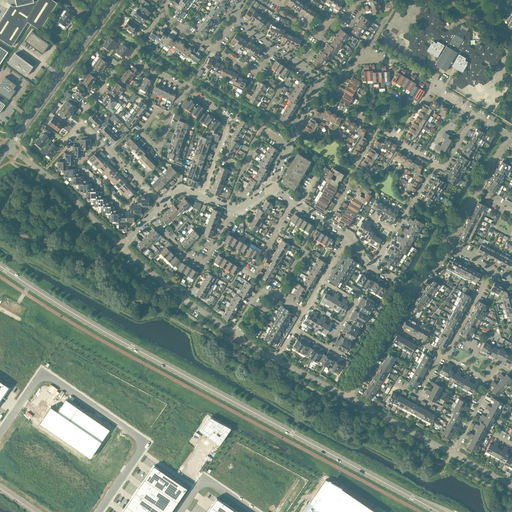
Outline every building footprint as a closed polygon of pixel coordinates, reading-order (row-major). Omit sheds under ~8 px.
[(22,18),(27,22),(40,30),(57,3),(53,0),(7,0),(7,1),(11,3),(5,13),(19,22),(22,18)] [(141,4),(138,8),(148,15),(153,8),(148,4),(151,1),(149,0),(140,0),(139,2),(141,4)] [(226,5),(224,4),(218,0),(215,0),(215,1),(217,2),(215,4),(224,11),(226,9),(224,8),(226,5)] [(295,0),(291,7),(295,10),(300,1),(298,0),(295,0)] [(341,0),(339,0),(334,7),(338,10),(344,2),(341,0)] [(184,11),(188,7),(180,1),(178,3),(176,2),(175,5),(184,11)] [(295,10),(299,12),(304,4),(300,1),(295,10)] [(212,5),(211,7),(220,14),(221,12),(223,13),(224,11),(215,4),(214,7),(212,5)] [(299,12),(302,15),(308,7),(304,4),(299,12)] [(379,4),(371,6),(372,11),(373,15),(382,12),(379,4)] [(174,5),(173,7),(176,9),(174,12),(182,18),(186,12),(184,11),(175,5),(174,5)] [(493,67),(494,67),(498,65),(498,60),(502,58),(502,57),(502,53),(498,50),(498,48),(493,45),(492,46),(491,46),(487,44),(483,46),(479,44),(475,46),(475,49),(474,49),(469,46),(469,32),(469,27),(462,23),(459,26),(458,25),(445,32),(441,29),(441,28),(443,27),(443,22),(439,20),(439,19),(439,15),(435,12),(435,11),(430,8),(428,9),(428,8),(424,6),(420,9),(420,13),(416,16),(416,21),(420,23),(424,21),(426,22),(426,29),(424,30),(420,28),(416,30),(416,32),(413,33),(409,31),(403,35),(403,37),(409,41),(409,45),(408,46),(408,47),(411,49),(413,48),(414,48),(414,50),(414,52),(414,53),(412,54),(412,55),(412,59),(420,64),(421,64),(425,62),(425,57),(426,56),(426,55),(430,53),(430,51),(436,54),(435,56),(435,60),(437,61),(435,63),(435,64),(436,65),(445,70),(446,71),(446,70),(448,67),(450,69),(453,67),(454,65),(460,69),(458,70),(458,74),(458,75),(457,75),(457,76),(453,79),(453,83),(461,89),(465,86),(465,83),(467,83),(469,82),(469,83),(470,82),(470,84),(473,86),(475,86),(475,84),(479,83),(478,82),(479,82),(483,85),(483,84),(489,81),(489,78),(484,75),(484,72),(485,71),(485,67),(481,64),(481,62),(487,59),(489,60),(489,64),(493,67)] [(56,21),(57,22),(59,22),(59,21),(66,26),(73,16),(70,13),(72,10),(66,7),(64,10),(66,11),(62,17),(59,15),(56,20),(56,21)] [(211,10),(209,13),(218,19),(220,17),(218,16),(220,14),(211,7),(209,9),(211,10)] [(254,11),(255,10),(250,7),(244,16),(249,20),(254,11)] [(302,15),(306,18),(312,10),(308,7),(302,15)] [(148,15),(138,8),(132,16),(142,23),(148,15)] [(312,10),(306,18),(310,21),(316,12),(312,10)] [(249,20),(252,22),(258,14),(254,11),(249,20)] [(19,22),(5,13),(0,20),(0,38),(12,46),(27,22),(22,18),(19,22)] [(206,14),(205,16),(214,22),(215,20),(217,21),(218,19),(209,13),(208,15),(206,14)] [(252,22),(256,25),(262,17),(258,14),(252,22)] [(205,19),(203,21),(212,28),(214,26),(212,24),(214,22),(205,16),(203,17),(205,19)] [(359,20),(368,26),(370,21),(362,16),(359,20)] [(130,32),(134,34),(139,28),(136,26),(137,23),(129,17),(126,20),(128,21),(124,27),(127,30),(130,32)] [(262,17),(256,25),(260,28),(266,20),(262,17)] [(359,20),(356,24),(365,29),(368,26),(359,20)] [(200,22),(199,24),(208,30),(209,28),(211,29),(212,28),(203,21),(202,23),(200,22)] [(208,30),(199,24),(197,26),(199,27),(197,29),(201,32),(199,34),(204,38),(208,34),(206,33),(208,30)] [(272,35),(276,26),(272,24),(267,33),(272,35)] [(356,24),(354,28),(362,33),(365,29),(356,24)] [(272,35),(276,37),(281,28),(276,26),(272,35)] [(154,29),(148,37),(153,40),(155,39),(154,39),(160,31),(163,27),(162,27),(160,30),(158,28),(156,31),(154,29)] [(155,39),(159,42),(165,34),(162,32),(165,29),(163,27),(160,31),(154,39),(155,39)] [(276,37),(280,39),(281,39),(284,32),(285,30),(281,28),(276,37)] [(362,33),(354,28),(351,32),(359,37),(362,33)] [(338,33),(346,39),(349,35),(341,29),(338,33)] [(32,31),(25,41),(42,53),(50,44),(32,31)] [(288,34),(284,32),(281,39),(280,39),(280,41),(284,43),(288,34)] [(159,42),(164,46),(172,34),(170,33),(167,36),(165,34),(159,42)] [(335,37),(343,43),(346,39),(338,33),(335,37)] [(172,39),(175,36),(172,34),(164,46),(169,49),(170,47),(175,41),(172,39)] [(234,46),(235,45),(241,37),(236,34),(230,43),(234,46)] [(293,36),(288,34),(284,43),(289,45),(293,36)] [(297,38),(293,36),(289,45),(293,47),(297,38)] [(112,40),(112,39),(109,37),(107,40),(107,39),(103,45),(109,50),(112,46),(115,48),(118,43),(116,41),(115,42),(112,40)] [(235,45),(239,48),(245,40),(241,37),(235,45)] [(332,41),(341,47),(343,43),(335,37),(332,41)] [(297,38),(293,47),(297,49),(302,40),(297,38)] [(170,47),(175,51),(182,42),(180,40),(179,41),(176,39),(175,41),(170,47)] [(175,51),(180,55),(186,47),(183,45),(186,41),(184,40),(182,42),(175,51)] [(243,51),(244,49),(249,43),(245,40),(239,48),(243,51)] [(244,49),(248,52),(254,44),(250,41),(249,43),(244,49)] [(341,47),(332,41),(330,45),(336,50),(338,51),(341,47)] [(129,49),(122,44),(116,52),(123,57),(126,53),(129,55),(133,49),(130,46),(129,49)] [(248,52),(252,55),(258,47),(254,44),(248,52)] [(334,54),(336,50),(330,45),(328,44),(325,48),(334,54)] [(187,56),(191,60),(197,52),(194,50),(197,47),(194,45),(192,48),(186,56),(187,56)] [(0,46),(0,63),(8,52),(0,46)] [(186,47),(180,55),(185,58),(187,56),(186,56),(192,48),(190,47),(188,49),(186,47)] [(262,49),(258,47),(252,55),(256,58),(262,49)] [(334,54),(325,48),(323,52),(329,57),(331,58),(334,54)] [(196,64),(197,62),(202,56),(199,54),(202,50),(200,49),(199,51),(198,50),(197,52),(191,60),(196,64)] [(327,60),(329,57),(323,52),(321,51),(318,55),(327,60)] [(16,53),(8,63),(17,69),(26,76),(33,66),(24,59),(16,53)] [(96,61),(105,68),(108,64),(103,60),(105,57),(100,54),(98,56),(99,57),(96,61)] [(327,60),(318,55),(316,59),(324,64),(327,60)] [(206,66),(211,68),(215,60),(210,58),(206,66)] [(325,65),(324,64),(316,59),(312,63),(322,70),(325,65)] [(211,68),(215,71),(219,63),(215,60),(211,68)] [(271,67),(276,70),(281,63),(276,60),(271,67)] [(102,73),(105,68),(96,61),(93,66),(92,65),(90,68),(94,71),(96,69),(102,73)] [(215,71),(220,73),(224,67),(224,65),(219,63),(215,71)] [(276,70),(280,73),(285,67),(281,63),(276,70)] [(128,68),(124,73),(132,79),(136,75),(137,75),(140,71),(133,66),(130,70),(128,68)] [(219,75),(224,77),(228,69),(224,67),(220,73),(219,75)] [(286,77),(285,76),(290,70),(285,67),(280,73),(278,76),(284,80),(286,77)] [(89,73),(86,78),(94,84),(97,79),(92,75),(93,73),(88,68),(86,71),(89,73)] [(224,77),(228,79),(227,81),(228,82),(229,79),(229,80),(233,72),(228,69),(224,77)] [(229,80),(234,82),(237,76),(238,74),(233,72),(229,80)] [(397,72),(392,80),(396,83),(401,74),(397,72)] [(124,81),(122,83),(128,87),(130,85),(129,84),(132,79),(124,73),(120,78),(124,81)] [(401,74),(396,83),(401,86),(406,77),(401,74)] [(242,78),(237,76),(234,82),(232,85),(237,88),(242,78)] [(2,80),(0,83),(0,92),(9,99),(16,90),(13,88),(16,85),(5,77),(2,80)] [(140,88),(147,91),(145,95),(148,96),(152,88),(150,86),(152,81),(145,77),(140,88)] [(345,77),(344,78),(350,82),(357,86),(360,82),(353,77),(352,77),(350,79),(345,77)] [(406,77),(401,86),(406,89),(411,80),(406,77)] [(94,84),(86,78),(83,82),(80,80),(78,83),(83,87),(85,84),(90,88),(94,84)] [(242,78),(237,88),(242,90),(247,80),(242,78)] [(344,78),(343,80),(348,83),(346,86),(347,87),(355,91),(357,86),(350,82),(344,78)] [(297,85),(304,89),(307,84),(300,80),(297,85)] [(411,80),(406,89),(411,91),(415,85),(416,83),(411,80)] [(258,87),(265,91),(268,86),(260,82),(258,87)] [(117,83),(114,88),(122,94),(125,89),(126,90),(128,87),(122,83),(121,86),(117,83)] [(152,92),(157,94),(161,86),(156,84),(152,92)] [(73,93),(72,95),(77,99),(79,97),(81,99),(85,93),(83,91),(85,89),(79,85),(75,90),(77,92),(75,94),(73,93)] [(301,94),(304,89),(297,85),(294,90),(301,94)] [(411,91),(408,96),(413,99),(414,96),(419,88),(415,85),(411,91)] [(157,94),(162,97),(166,89),(161,86),(157,94)] [(339,86),(338,88),(344,92),(345,92),(346,92),(352,96),(355,91),(347,87),(346,86),(344,89),(339,86)] [(262,96),(265,91),(258,87),(255,91),(262,96)] [(114,88),(110,93),(114,95),(112,98),(117,102),(118,102),(120,104),(122,101),(118,98),(122,94),(114,88)] [(414,96),(413,99),(418,101),(424,91),(419,88),(414,96)] [(166,89),(162,97),(167,99),(171,91),(166,89)] [(298,99),(301,94),(294,90),(291,94),(298,99)] [(171,91),(167,99),(172,102),(176,94),(171,91)] [(259,100),(262,96),(255,91),(252,96),(259,100)] [(338,92),(337,94),(341,96),(342,97),(350,102),(353,103),(355,98),(352,96),(346,92),(345,92),(343,95),(338,92)] [(296,103),(298,99),(291,94),(288,99),(291,100),(296,103)] [(62,105),(72,113),(76,107),(73,105),(75,102),(68,96),(66,100),(62,105)] [(117,102),(112,98),(109,96),(107,99),(106,98),(103,102),(108,107),(107,109),(113,114),(117,110),(114,108),(118,102),(117,102)] [(259,100),(252,96),(249,101),(256,105),(259,100)] [(342,97),(339,101),(348,107),(350,102),(342,97)] [(141,100),(138,105),(145,110),(150,103),(143,98),(141,100)] [(191,111),(197,103),(191,99),(189,101),(186,99),(181,106),(184,108),(185,107),(191,111)] [(298,104),(296,103),(291,100),(288,105),(295,109),(298,104)] [(436,107),(439,109),(441,106),(442,105),(443,104),(440,102),(439,105),(436,103),(437,102),(435,101),(434,102),(433,101),(431,105),(430,104),(429,106),(428,107),(432,109),(434,110),(436,107)] [(195,118),(198,121),(204,113),(201,111),(203,108),(197,103),(191,111),(197,116),(195,118)] [(428,114),(432,109),(428,107),(429,106),(426,104),(425,106),(423,106),(422,108),(423,109),(426,111),(425,112),(428,114)] [(72,113),(62,105),(59,110),(58,110),(56,113),(63,118),(65,115),(69,118),(72,113)] [(138,105),(134,109),(142,115),(145,110),(138,105)] [(292,114),(295,109),(288,105),(285,110),(292,114)] [(441,106),(439,109),(441,110),(439,113),(444,116),(446,113),(445,113),(447,109),(446,109),(446,108),(442,105),(441,106)] [(324,113),(322,116),(324,117),(327,119),(329,116),(328,116),(331,111),(330,111),(328,110),(325,108),(325,109),(323,112),(324,113)] [(89,119),(93,123),(99,116),(96,113),(97,111),(95,109),(91,113),(93,115),(89,119)] [(134,109),(131,114),(139,119),(142,115),(134,109)] [(425,120),(428,114),(425,112),(426,111),(423,109),(421,112),(420,111),(419,113),(420,114),(420,115),(423,117),(422,118),(425,120)] [(290,118),(292,114),(285,110),(282,114),(290,118)] [(312,114),(310,117),(311,118),(315,120),(318,117),(321,118),(322,116),(324,113),(323,112),(321,111),(320,112),(317,110),(316,110),(315,111),(314,113),(313,115),(312,114)] [(325,123),(325,124),(327,125),(330,121),(333,123),(335,119),(334,119),(336,115),(336,114),(335,114),(331,111),(328,116),(329,116),(327,119),(325,123)] [(207,115),(204,113),(198,121),(202,123),(202,122),(208,126),(214,118),(208,113),(207,115)] [(131,114),(128,118),(135,124),(139,119),(131,114)] [(176,125),(188,129),(188,128),(187,128),(188,123),(179,120),(180,116),(175,114),(173,118),(179,120),(177,124),(176,123),(176,125)] [(290,118),(282,114),(280,119),(287,123),(290,118)] [(55,115),(48,124),(58,131),(63,125),(61,123),(63,121),(55,115)] [(333,123),(330,127),(332,128),(334,126),(337,128),(338,126),(340,123),(339,122),(341,119),(342,118),(341,117),(339,116),(338,116),(336,115),(334,119),(335,119),(333,123)] [(417,119),(416,120),(420,122),(419,123),(424,126),(426,123),(429,125),(430,123),(425,120),(422,118),(423,117),(420,115),(418,117),(417,116),(416,118),(417,119)] [(107,121),(105,119),(103,120),(99,116),(93,123),(97,127),(101,123),(103,125),(107,121)] [(132,128),(135,124),(128,118),(124,123),(132,128)] [(214,118),(208,126),(214,130),(211,135),(212,136),(218,139),(220,136),(217,134),(222,127),(219,124),(221,122),(214,118)] [(309,122),(308,123),(312,126),(312,127),(315,129),(318,123),(315,121),(315,120),(311,118),(310,120),(309,122)] [(242,119),(239,124),(246,129),(249,124),(242,119)] [(342,125),(347,128),(349,125),(350,126),(352,122),(349,121),(350,120),(348,119),(347,120),(346,119),(345,122),(343,122),(342,125)] [(427,128),(424,126),(419,123),(420,122),(416,120),(415,122),(414,122),(413,124),(414,125),(413,125),(416,127),(416,128),(421,132),(423,128),(425,130),(427,128)] [(113,127),(109,122),(107,121),(103,125),(105,127),(101,131),(105,135),(113,127)] [(354,128),(355,129),(357,126),(355,124),(355,123),(353,122),(353,123),(352,122),(350,126),(349,125),(347,128),(352,131),(354,128)] [(305,127),(305,128),(306,129),(309,131),(309,132),(312,134),(315,129),(312,127),(312,126),(308,123),(307,125),(305,127)] [(239,124),(236,129),(243,133),(246,129),(239,124)] [(357,134),(359,135),(362,137),(363,136),(364,134),(363,134),(365,130),(364,130),(365,129),(363,127),(362,129),(360,127),(361,125),(358,124),(357,126),(355,129),(359,131),(357,134)] [(176,127),(175,130),(185,134),(186,130),(187,130),(188,129),(176,125),(175,126),(176,127)] [(411,127),(409,129),(411,130),(410,131),(413,133),(413,134),(416,136),(418,137),(420,134),(422,135),(423,133),(421,132),(416,128),(416,127),(413,125),(412,128),(411,127)] [(44,133),(36,142),(42,147),(49,138),(47,136),(49,133),(50,134),(52,130),(46,126),(44,129),(46,131),(44,133)] [(105,135),(109,139),(115,132),(117,130),(113,127),(105,135)] [(474,131),(472,134),(484,141),(484,139),(483,138),(486,133),(477,128),(475,132),(474,131)] [(236,129),(233,134),(241,138),(243,133),(236,129)] [(183,138),(185,134),(175,130),(174,134),(173,133),(172,135),(184,139),(184,138),(183,138)] [(406,134),(406,135),(407,136),(410,138),(409,139),(413,141),(415,142),(417,139),(419,141),(421,139),(418,137),(416,136),(413,134),(413,133),(410,131),(409,130),(408,132),(406,134)] [(122,133),(121,135),(121,134),(119,136),(115,132),(109,139),(113,142),(117,139),(119,141),(123,137),(124,135),(122,133)] [(435,148),(441,152),(443,149),(447,152),(454,141),(449,138),(451,136),(445,132),(442,137),(445,138),(440,145),(438,144),(435,148)] [(238,142),(241,138),(233,134),(231,138),(233,140),(238,143),(238,142)] [(483,142),(484,141),(472,134),(470,136),(472,137),(470,140),(478,146),(481,141),(483,142)] [(172,137),(171,141),(181,144),(182,140),(183,140),(184,139),(172,135),(171,137),(172,137)] [(359,135),(356,141),(359,143),(360,142),(363,144),(364,143),(365,143),(366,141),(365,141),(366,138),(363,136),(362,137),(359,135)] [(80,140),(80,146),(89,146),(90,147),(90,139),(87,139),(87,136),(80,136),(78,138),(80,140)] [(124,143),(128,147),(135,140),(131,136),(124,143)] [(198,141),(210,145),(211,143),(209,143),(211,139),(201,136),(200,140),(199,140),(198,141)] [(382,146),(388,150),(390,146),(388,146),(390,143),(389,142),(390,141),(388,140),(387,141),(385,139),(383,143),(384,143),(382,146)] [(128,147),(132,150),(138,144),(135,140),(128,147)] [(233,140),(230,144),(237,148),(240,144),(238,142),(238,143),(233,140)] [(475,150),(478,146),(470,140),(468,144),(466,143),(465,146),(476,153),(477,151),(475,150)] [(169,144),(168,145),(180,149),(181,148),(179,148),(181,144),(171,141),(170,144),(169,144)] [(199,142),(197,146),(207,150),(208,146),(209,147),(210,145),(198,141),(198,142),(199,142)] [(356,141),(353,146),(356,148),(357,147),(360,149),(360,148),(362,149),(363,147),(362,146),(363,144),(360,142),(359,143),(356,141)] [(381,149),(382,146),(384,143),(383,143),(381,141),(380,142),(377,141),(377,142),(375,141),(374,143),(375,144),(374,146),(373,145),(371,148),(372,149),(376,150),(378,147),(381,149)] [(48,144),(41,152),(45,156),(47,154),(51,157),(58,148),(53,143),(50,146),(48,144)] [(390,146),(388,150),(385,154),(387,155),(390,151),(393,153),(395,150),(394,149),(396,146),(395,145),(395,144),(393,143),(393,144),(390,143),(388,146),(390,146)] [(132,150),(136,154),(142,148),(138,144),(132,150)] [(230,144),(227,149),(234,153),(237,148),(230,144)] [(73,147),(73,154),(81,154),(83,154),(83,150),(89,150),(89,146),(80,146),(74,146),(73,145),(72,146),(73,147)] [(180,149),(168,145),(168,147),(169,147),(167,151),(169,151),(177,154),(179,150),(180,151),(180,149)] [(270,145),(268,150),(275,154),(278,149),(270,145)] [(195,150),(194,151),(206,155),(207,154),(206,153),(207,150),(197,146),(196,150),(195,150)] [(352,148),(350,151),(353,153),(353,152),(357,154),(357,153),(358,154),(360,152),(358,151),(360,149),(357,147),(356,148),(353,146),(352,148)] [(476,154),(476,153),(465,146),(463,148),(464,149),(462,153),(471,158),(474,153),(476,154)] [(136,154),(139,158),(140,158),(145,153),(146,151),(142,148),(136,154)] [(231,158),(234,153),(227,149),(224,154),(231,158)] [(375,152),(376,150),(372,149),(371,151),(370,150),(369,152),(370,153),(369,154),(372,156),(372,157),(375,159),(378,153),(375,152)] [(268,150),(265,155),(272,159),(275,154),(268,150)] [(93,164),(104,153),(101,151),(98,155),(95,152),(88,159),(93,164)] [(169,151),(167,157),(177,160),(175,164),(181,166),(183,162),(177,160),(179,155),(177,154),(169,151)] [(194,157),(203,160),(205,157),(206,157),(206,155),(194,151),(194,152),(195,152),(194,157)] [(401,159),(403,156),(401,154),(401,153),(399,152),(398,153),(397,153),(396,156),(394,155),(393,158),(398,162),(400,158),(401,159)] [(65,155),(65,161),(74,161),(76,161),(76,157),(81,157),(81,154),(73,154),(66,154),(65,153),(64,154),(65,155)] [(106,156),(104,153),(93,164),(98,169),(99,168),(105,161),(102,159),(106,156)] [(149,156),(145,153),(140,158),(139,158),(138,159),(142,163),(149,156)] [(293,163),(306,171),(312,162),(298,153),(293,163)] [(372,164),(375,159),(372,157),(372,156),(369,154),(368,156),(367,155),(365,158),(367,158),(366,159),(369,161),(369,162),(372,164)] [(265,155),(262,159),(269,164),(272,159),(265,155)] [(398,162),(403,165),(405,161),(406,162),(408,159),(406,158),(407,156),(404,155),(404,156),(403,156),(401,159),(400,158),(398,162)] [(458,158),(456,161),(468,167),(468,166),(467,165),(470,160),(461,155),(459,159),(458,158)] [(142,163),(146,167),(153,160),(149,156),(142,163)] [(191,161),(203,166),(204,164),(203,164),(204,160),(203,160),(194,157),(193,161),(192,160),(191,161)] [(409,160),(408,159),(406,162),(405,161),(403,165),(409,168),(411,165),(412,165),(413,162),(411,161),(412,160),(410,158),(409,160)] [(499,165),(508,171),(510,166),(507,164),(509,161),(504,158),(499,165)] [(259,164),(261,166),(262,166),(266,169),(267,168),(269,164),(262,159),(259,164)] [(374,165),(372,164),(369,162),(369,161),(366,159),(365,161),(364,161),(362,163),(363,164),(363,165),(364,165),(362,169),(365,170),(366,168),(369,169),(370,166),(372,167),(372,168),(375,169),(376,167),(374,165)] [(58,169),(64,169),(68,169),(68,164),(74,164),(74,161),(65,161),(59,161),(58,160),(57,161),(58,162),(58,169)] [(103,172),(114,162),(111,160),(108,163),(106,160),(105,161),(99,168),(103,172)] [(157,164),(153,160),(146,167),(150,171),(157,164)] [(413,171),(416,172),(419,174),(419,173),(421,171),(420,170),(422,166),(419,164),(418,165),(416,164),(417,162),(415,160),(413,162),(412,165),(415,168),(413,171)] [(192,163),(191,167),(200,170),(201,167),(203,167),(203,166),(191,161),(191,162),(192,163)] [(467,168),(468,167),(456,161),(454,163),(456,164),(454,167),(462,172),(465,167),(467,168)] [(103,172),(108,177),(111,173),(114,176),(117,172),(113,167),(116,164),(114,162),(103,172)] [(293,163),(287,172),(301,181),(306,171),(293,163)] [(496,168),(495,169),(506,175),(505,174),(508,171),(499,165),(498,168),(496,168)] [(167,170),(173,176),(177,172),(171,166),(167,170)] [(218,171),(226,174),(228,169),(220,166),(218,171)] [(261,166),(259,170),(266,174),(269,170),(267,168),(266,169),(262,166),(261,166)] [(188,170),(188,172),(199,176),(200,174),(199,174),(200,170),(191,167),(189,171),(188,170)] [(459,177),(462,172),(454,167),(452,171),(450,170),(449,173),(460,179),(461,178),(459,177)] [(324,171),(328,174),(332,176),(333,174),(337,176),(336,178),(341,181),(343,178),(341,177),(343,174),(333,168),(331,171),(330,170),(326,168),(324,171)] [(67,176),(71,176),(82,176),(82,173),(76,173),(76,169),(68,169),(64,169),(64,173),(66,173),(66,175),(64,176),(66,177),(67,176)] [(496,171),(494,174),(502,179),(504,176),(505,176),(506,175),(495,169),(494,171),(496,171)] [(167,170),(163,174),(170,180),(173,176),(167,170)] [(259,170),(256,175),(263,179),(266,174),(259,170)] [(120,174),(117,172),(114,176),(111,173),(108,177),(115,184),(125,173),(123,171),(120,174)] [(187,177),(188,178),(196,181),(197,180),(198,177),(199,177),(199,176),(188,172),(187,173),(188,173),(187,177)] [(301,181),(287,172),(282,182),(295,190),(301,181)] [(416,172),(412,177),(416,179),(416,178),(419,180),(420,179),(421,180),(422,178),(421,177),(423,175),(419,173),(419,174),(416,172)] [(115,184),(119,189),(126,182),(127,181),(124,179),(128,176),(125,173),(115,184)] [(460,181),(460,179),(449,173),(447,175),(448,176),(446,179),(455,185),(458,180),(460,181)] [(163,174),(159,177),(166,184),(170,180),(163,174)] [(326,181),(335,186),(338,182),(335,180),(334,180),(330,178),(332,176),(328,174),(326,177),(327,178),(326,181)] [(491,176),(490,178),(500,184),(501,183),(500,183),(502,179),(494,174),(492,177),(491,176)] [(256,175),(253,179),(253,180),(258,183),(260,184),(263,179),(256,175)] [(74,184),(78,184),(89,184),(89,180),(83,180),(83,176),(82,176),(71,176),(71,181),(73,181),(73,183),(72,184),(73,185),(74,184)] [(216,176),(215,182),(222,185),(224,179),(216,176)] [(159,177),(155,181),(162,188),(166,184),(159,177)] [(412,177),(409,183),(412,185),(413,183),(416,185),(417,184),(418,185),(419,183),(418,182),(419,180),(416,178),(416,179),(412,177)] [(434,180),(432,183),(444,190),(444,189),(443,188),(446,183),(437,177),(435,181),(434,180)] [(188,178),(188,179),(189,179),(188,183),(197,187),(199,183),(200,184),(200,182),(197,180),(196,181),(188,178)] [(251,178),(248,183),(255,187),(258,183),(253,180),(253,179),(251,178)] [(489,183),(499,189),(502,185),(500,184),(490,178),(489,179),(490,180),(489,183)] [(118,189),(123,194),(134,183),(132,181),(128,185),(126,182),(119,189),(118,189)] [(158,192),(162,188),(155,181),(151,185),(158,192)] [(326,181),(323,186),(333,192),(336,187),(335,186),(326,181)] [(82,191),(86,191),(97,191),(97,188),(91,188),(91,183),(89,184),(78,184),(79,188),(81,188),(81,190),(79,191),(81,192),(82,191)] [(134,183),(123,194),(128,199),(135,192),(133,189),(136,186),(134,183)] [(252,192),(255,187),(248,183),(245,188),(252,192)] [(409,183),(405,190),(411,194),(412,190),(413,191),(414,190),(415,190),(416,188),(415,188),(416,185),(413,183),(412,185),(409,183)] [(432,186),(430,189),(438,195),(441,190),(443,191),(444,190),(432,183),(431,185),(432,186)] [(499,189),(489,183),(484,190),(490,193),(491,191),(496,194),(499,189)] [(375,199),(370,196),(371,194),(369,194),(371,191),(362,185),(358,191),(360,193),(361,191),(362,191),(366,194),(364,198),(367,200),(373,203),(375,199)] [(323,186),(320,190),(322,192),(330,197),(333,192),(323,186)] [(221,190),(213,187),(211,192),(219,195),(221,190)] [(436,200),(438,195),(430,189),(428,193),(427,192),(425,195),(437,202),(437,201),(436,200)] [(97,191),(86,191),(86,196),(88,196),(88,198),(87,199),(88,200),(89,199),(94,198),(104,198),(104,195),(98,195),(98,191),(97,191)] [(367,200),(364,198),(360,195),(361,193),(360,193),(358,191),(354,198),(362,203),(364,204),(365,200),(367,201),(367,200)] [(322,192),(320,197),(328,201),(330,197),(322,192)] [(437,202),(425,195),(423,197),(425,198),(422,202),(431,207),(434,202),(436,203),(437,202)] [(141,198),(141,207),(148,207),(150,209),(152,207),(152,199),(149,199),(149,196),(141,196),(141,198)] [(320,197),(317,202),(325,206),(328,201),(320,197)] [(106,198),(104,198),(94,198),(94,203),(96,203),(96,205),(94,206),(96,207),(97,206),(101,206),(112,206),(112,203),(106,203),(106,198)] [(133,204),(133,205),(134,205),(134,214),(140,214),(141,215),(142,214),(141,213),(141,207),(141,198),(138,198),(138,204),(133,204)] [(180,203),(186,208),(187,210),(192,206),(184,198),(180,203)] [(354,198),(351,203),(359,207),(362,203),(354,198)] [(476,206),(484,211),(487,212),(489,207),(483,204),(485,202),(479,199),(476,206)] [(264,205),(271,209),(274,204),(267,200),(264,205)] [(371,213),(373,214),(380,202),(375,200),(371,208),(373,209),(371,213)] [(381,200),(380,202),(373,214),(375,215),(377,212),(379,213),(386,203),(381,200)] [(193,207),(196,209),(199,210),(201,204),(195,201),(193,207)] [(322,211),(325,206),(317,202),(314,206),(322,211)] [(181,213),(186,208),(180,203),(176,207),(175,207),(180,211),(179,211),(181,213)] [(356,212),(359,207),(351,203),(348,207),(356,212)] [(390,205),(386,203),(379,213),(382,214),(379,218),(382,219),(389,208),(390,205)] [(134,220),(134,214),(134,205),(133,205),(130,205),(131,211),(126,211),(126,217),(126,222),(133,222),(134,223),(135,222),(134,220)] [(175,215),(179,211),(180,211),(175,207),(176,207),(174,205),(170,209),(175,215)] [(264,205),(261,210),(266,213),(268,214),(271,209),(264,205)] [(104,213),(108,213),(119,213),(119,210),(113,210),(113,206),(112,206),(101,206),(101,210),(103,210),(103,212),(102,213),(103,214),(104,213)] [(472,210),(483,216),(483,215),(482,215),(484,211),(476,206),(474,209),(473,209),(472,210)] [(346,212),(353,217),(356,212),(348,207),(346,212)] [(263,217),(266,213),(261,210),(259,208),(256,213),(263,217)] [(393,210),(389,208),(382,219),(384,221),(386,217),(388,218),(393,210)] [(171,219),(175,215),(170,209),(165,214),(171,219)] [(211,214),(219,217),(221,211),(213,209),(211,214)] [(393,210),(388,218),(390,219),(389,221),(394,224),(398,218),(396,216),(397,213),(393,210)] [(482,217),(483,216),(472,210),(471,212),(473,213),(471,216),(480,220),(482,216),(482,217)] [(353,217),(346,212),(343,217),(351,222),(353,217)] [(112,221),(119,221),(121,221),(121,217),(121,213),(119,213),(108,213),(108,218),(110,218),(110,220),(109,221),(111,222),(112,221)] [(256,213),(253,218),(261,222),(263,217),(256,213)] [(171,219),(165,214),(161,218),(167,224),(171,219)] [(290,221),(295,224),(299,217),(295,214),(290,221)] [(468,218),(468,220),(478,225),(479,224),(478,224),(480,220),(471,216),(470,218),(468,218)] [(295,224),(297,225),(296,227),(298,229),(300,227),(304,220),(299,217),(295,224)] [(348,227),(351,222),(343,217),(340,222),(348,227)] [(253,218),(251,222),(258,227),(261,222),(253,218)] [(410,218),(408,221),(420,228),(423,223),(415,218),(413,221),(410,218)] [(357,230),(362,232),(369,221),(367,219),(364,223),(362,222),(357,230)] [(300,227),(304,230),(309,222),(304,220),(300,227)] [(478,226),(478,225),(468,220),(467,221),(468,222),(466,225),(475,229),(477,225),(478,226)] [(361,234),(365,237),(366,235),(371,227),(369,226),(371,222),(369,221),(362,232),(361,234)] [(418,232),(420,228),(408,221),(407,223),(411,225),(410,227),(418,232)] [(258,227),(251,222),(248,227),(255,232),(258,227)] [(314,225),(309,222),(304,230),(309,232),(314,225)] [(213,232),(215,227),(207,224),(205,229),(213,232)] [(374,232),(372,230),(374,227),(372,225),(371,227),(366,235),(365,237),(364,239),(368,242),(369,240),(374,232)] [(464,227),(463,229),(474,234),(474,233),(473,233),(475,229),(466,225),(465,228),(464,227)] [(405,227),(403,229),(415,236),(418,232),(410,227),(408,229),(405,227)] [(149,233),(157,240),(158,241),(162,236),(154,228),(149,233)] [(194,229),(189,234),(195,240),(199,235),(194,229)] [(213,232),(205,229),(203,234),(211,237),(213,232)] [(312,236),(317,239),(321,232),(316,229),(312,236)] [(412,241),(415,236),(403,229),(402,232),(406,234),(404,236),(412,241)] [(473,235),(474,234),(463,229),(462,230),(463,231),(462,234),(471,238),(472,234),(473,235)] [(368,242),(372,244),(377,236),(375,235),(377,231),(375,230),(374,232),(369,240),(368,242)] [(230,244),(236,234),(231,232),(230,232),(224,241),(230,244)] [(325,235),(321,232),(317,239),(321,242),(325,235)] [(145,237),(151,243),(153,244),(157,240),(149,233),(145,237)] [(185,238),(191,244),(195,240),(189,234),(185,238)] [(236,234),(230,244),(235,247),(239,240),(237,239),(238,237),(238,236),(236,234)] [(471,238),(462,234),(458,241),(464,244),(465,241),(468,243),(471,238)] [(330,238),(325,235),(321,242),(326,245),(330,238)] [(377,236),(372,244),(377,247),(379,244),(381,245),(385,239),(380,236),(379,238),(377,236)] [(399,236),(398,238),(410,245),(412,241),(404,236),(403,238),(399,236)] [(145,237),(141,241),(147,247),(151,243),(145,237)] [(185,238),(181,242),(178,240),(176,242),(179,244),(181,243),(186,248),(191,244),(185,238)] [(330,238),(326,245),(331,248),(335,240),(330,238)] [(412,246),(410,245),(398,238),(397,240),(400,242),(399,245),(409,251),(412,246)] [(244,243),(239,240),(235,247),(240,250),(244,243)] [(279,245),(286,249),(289,244),(282,240),(279,245)] [(148,249),(147,247),(141,241),(137,246),(144,253),(148,249)] [(249,246),(244,243),(240,250),(245,253),(249,246)] [(480,254),(481,255),(486,245),(482,243),(477,251),(480,253),(480,254)] [(279,245),(276,249),(284,253),(286,249),(279,245)] [(393,247),(394,248),(402,253),(404,254),(406,255),(409,251),(399,245),(398,247),(394,245),(393,247)] [(491,248),(486,245),(481,255),(483,256),(483,255),(486,256),(491,248)] [(255,249),(249,246),(245,253),(250,256),(255,249)] [(165,257),(171,251),(167,247),(161,253),(165,257)] [(403,256),(404,254),(402,253),(394,248),(393,250),(389,248),(388,250),(400,257),(402,258),(403,256)] [(495,250),(491,248),(486,256),(489,258),(489,259),(490,260),(495,250)] [(255,249),(250,256),(256,260),(260,252),(255,249)] [(281,258),(284,253),(276,249),(274,254),(281,258)] [(399,263),(402,258),(400,257),(388,250),(387,252),(390,254),(389,257),(399,263)] [(495,261),(500,252),(495,250),(490,260),(492,261),(492,259),(495,261)] [(165,257),(169,262),(175,256),(171,251),(165,257)] [(504,255),(500,252),(495,261),(498,262),(497,264),(499,265),(504,255)] [(220,265),(224,258),(219,254),(214,262),(220,265)] [(278,263),(281,258),(274,254),(271,259),(273,260),(278,263)] [(509,257),(504,255),(499,265),(501,265),(501,264),(504,266),(509,257)] [(175,256),(169,262),(174,266),(174,265),(179,261),(180,260),(175,256)] [(349,265),(355,268),(358,263),(352,259),(353,258),(348,256),(346,259),(342,257),(341,259),(345,261),(349,264),(349,265)] [(395,265),(397,262),(399,263),(389,257),(388,259),(384,257),(383,259),(396,266),(396,265),(395,265)] [(220,265),(225,268),(229,261),(224,258),(220,265)] [(316,263),(323,267),(326,262),(319,258),(316,263)] [(450,260),(446,266),(447,267),(448,267),(446,269),(452,273),(458,262),(457,261),(457,260),(454,258),(453,261),(450,260)] [(392,270),(394,267),(395,268),(396,266),(383,259),(382,261),(385,263),(384,265),(392,270)] [(273,260),(270,264),(277,269),(280,264),(278,263),(273,260)] [(183,272),(187,265),(182,262),(181,263),(179,261),(174,265),(178,269),(183,272)] [(225,268),(230,271),(234,264),(229,261),(225,268)] [(351,273),(355,268),(349,265),(349,264),(345,261),(343,264),(339,262),(338,264),(342,266),(346,269),(346,270),(351,273)] [(457,275),(458,274),(463,263),(462,262),(461,263),(458,262),(452,273),(457,275)] [(320,272),(323,267),(316,263),(313,268),(320,272)] [(458,274),(457,275),(461,277),(463,275),(467,267),(464,265),(465,264),(463,263),(458,274)] [(234,264),(230,271),(235,274),(240,267),(234,264)] [(270,264),(268,269),(275,273),(277,269),(270,264)] [(183,272),(188,276),(193,268),(187,265),(183,272)] [(348,279),(351,273),(346,270),(346,269),(342,266),(340,269),(336,267),(335,269),(339,272),(343,274),(343,275),(347,278),(348,279)] [(466,280),(467,278),(472,268),(471,267),(470,268),(467,267),(463,275),(461,277),(466,280)] [(193,268),(188,276),(194,279),(198,272),(193,268)] [(317,277),(320,272),(313,268),(310,272),(317,277)] [(472,280),(476,272),(473,270),(474,269),(472,268),(467,278),(467,279),(468,278),(472,280)] [(268,269),(265,274),(272,278),(275,273),(268,269)] [(363,285),(370,273),(366,271),(364,275),(362,273),(357,280),(360,282),(359,283),(363,285)] [(315,281),(317,277),(310,272),(307,277),(315,281)] [(345,284),(348,279),(347,278),(343,275),(343,274),(339,272),(337,275),(333,272),(331,275),(335,277),(340,280),(339,281),(343,283),(345,284)] [(476,272),(472,280),(476,283),(478,279),(481,281),(483,276),(476,272)] [(205,278),(215,284),(218,279),(216,277),(208,273),(205,278)] [(370,273),(363,285),(367,288),(368,286),(370,288),(374,281),(372,280),(375,276),(370,273)] [(272,278),(265,274),(262,279),(269,283),(272,278)] [(312,286),(315,281),(307,277),(305,281),(312,286)] [(335,277),(334,280),(330,278),(328,280),(337,285),(336,286),(342,289),(345,284),(343,283),(339,281),(340,280),(335,277)] [(212,289),(215,284),(205,278),(202,283),(212,289)] [(374,281),(370,288),(373,289),(372,290),(376,293),(383,281),(379,278),(377,282),(374,281)] [(428,283),(438,290),(438,289),(442,283),(438,279),(436,282),(433,279),(431,282),(430,281),(428,283)] [(495,293),(499,284),(492,280),(489,285),(492,287),(490,290),(495,293)] [(243,286),(251,290),(254,285),(246,281),(243,286)] [(304,294),(307,289),(302,286),(294,281),(293,283),(297,285),(297,286),(295,289),(304,294)] [(305,281),(302,286),(307,289),(309,291),(312,286),(305,281)] [(383,281),(376,293),(380,295),(381,294),(383,296),(387,289),(385,287),(387,283),(383,281)] [(202,283),(199,288),(206,293),(209,294),(212,289),(202,283)] [(438,290),(428,283),(427,284),(428,285),(426,287),(434,294),(436,290),(437,291),(438,290)] [(495,293),(501,296),(507,292),(502,289),(505,285),(501,284),(501,285),(499,284),(495,293)] [(241,290),(248,295),(251,290),(243,286),(241,290)] [(431,297),(434,294),(426,287),(424,290),(423,289),(422,290),(430,297),(431,297)] [(206,293),(199,288),(196,294),(203,298),(206,293)] [(304,294),(295,289),(293,293),(301,299),(304,294)] [(326,303),(330,295),(328,294),(329,292),(324,289),(320,296),(323,297),(321,300),(326,303)] [(241,290),(238,295),(243,298),(245,300),(248,295),(241,290)] [(433,299),(431,297),(430,297),(422,290),(421,292),(422,293),(420,295),(429,303),(433,299)] [(459,296),(461,297),(471,302),(471,301),(470,300),(472,297),(463,292),(461,292),(459,296)] [(501,296),(503,303),(511,300),(511,295),(508,296),(507,292),(501,296)] [(326,303),(330,306),(337,294),(335,293),(332,296),(330,295),(326,303)] [(240,303),(243,298),(238,295),(236,294),(233,298),(240,303)] [(330,306),(334,308),(339,300),(337,299),(339,295),(337,294),(330,306)] [(426,307),(429,303),(420,295),(418,298),(417,297),(416,298),(424,305),(426,307)] [(359,301),(371,309),(374,305),(373,304),(374,301),(367,297),(366,300),(362,297),(359,301)] [(461,297),(458,302),(467,306),(468,303),(470,304),(471,302),(461,297)] [(237,307),(240,303),(233,298),(230,303),(237,307)] [(334,308),(339,311),(346,299),(343,298),(341,302),(339,300),(334,308)] [(423,306),(424,305),(416,298),(414,300),(415,301),(413,303),(421,309),(423,306)] [(346,299),(339,311),(343,314),(348,306),(346,304),(348,301),(346,299)] [(511,300),(503,303),(502,304),(503,309),(505,308),(511,306),(511,300)] [(360,310),(367,314),(368,312),(369,312),(371,309),(359,301),(357,306),(361,308),(360,310)] [(476,305),(486,311),(487,310),(486,310),(488,306),(479,301),(478,304),(476,303),(476,305)] [(455,306),(466,311),(467,310),(465,309),(467,306),(458,302),(456,305),(455,306)] [(235,312),(237,307),(230,303),(228,308),(235,312)] [(474,310),(483,315),(485,316),(487,312),(486,311),(476,305),(475,307),(476,307),(474,310)] [(454,311),(462,315),(464,312),(465,313),(466,311),(455,306),(456,307),(454,311)] [(289,319),(291,316),(295,318),(296,316),(288,311),(288,310),(282,307),(279,312),(281,313),(285,315),(284,316),(289,319)] [(232,317),(235,312),(228,308),(225,312),(232,317)] [(365,317),(367,314),(360,310),(358,312),(354,310),(352,314),(364,321),(366,317),(365,317)] [(483,315),(474,310),(473,313),(472,312),(471,314),(481,320),(482,319),(481,319),(483,315)] [(303,323),(307,325),(315,312),(313,311),(311,314),(309,313),(304,321),(303,323)] [(450,315),(461,320),(462,319),(461,318),(462,315),(454,311),(452,314),(451,314),(450,315)] [(232,317),(225,312),(222,317),(229,321),(232,317)] [(279,312),(276,317),(278,318),(282,321),(281,322),(286,324),(288,321),(292,324),(293,321),(289,319),(284,316),(285,315),(281,313),(279,312)] [(312,328),(313,326),(318,318),(315,317),(318,313),(315,312),(307,325),(312,328)] [(352,323),(359,327),(360,324),(362,325),(364,321),(352,314),(349,318),(353,321),(352,323)] [(470,319),(478,324),(480,320),(481,321),(481,320),(471,314),(470,316),(471,316),(470,319)] [(0,355),(19,328),(0,315),(0,355)] [(412,320),(412,319),(404,315),(401,322),(403,324),(402,327),(405,328),(406,327),(407,328),(412,320)] [(449,316),(448,317),(448,318),(449,319),(449,320),(457,324),(459,321),(460,322),(461,320),(450,315),(449,316)] [(313,326),(317,329),(324,317),(322,316),(320,320),(318,318),(313,326)] [(283,330),(283,329),(284,327),(288,329),(290,327),(286,324),(281,322),(282,321),(278,318),(276,317),(273,322),(275,323),(275,324),(279,326),(278,327),(283,330)] [(317,329),(321,331),(326,323),(324,322),(326,319),(324,317),(317,329)] [(412,320),(407,328),(410,330),(410,331),(411,332),(416,322),(418,320),(413,317),(412,320)] [(27,319),(21,327),(49,347),(57,335),(27,319)] [(466,323),(476,329),(477,328),(476,328),(478,324),(470,319),(468,322),(467,321),(466,323)] [(445,324),(456,329),(457,328),(456,327),(457,324),(449,320),(447,323),(446,323),(445,324)] [(326,323),(321,331),(326,334),(333,322),(331,321),(328,325),(326,323)] [(279,335),(280,335),(281,332),(285,334),(287,332),(283,329),(283,330),(278,327),(279,326),(275,324),(275,323),(273,322),(270,328),(276,331),(275,332),(279,335)] [(421,324),(416,322),(411,332),(413,333),(413,331),(416,333),(421,324)] [(359,327),(352,323),(351,325),(347,323),(344,327),(356,334),(359,330),(358,329),(359,327)] [(465,328),(473,333),(475,329),(476,330),(476,329),(466,323),(465,325),(466,325),(465,328)] [(425,327),(421,324),(416,333),(419,334),(419,336),(420,337),(425,327)] [(444,329),(452,333),(454,330),(455,331),(456,329),(445,324),(445,325),(446,325),(444,329)] [(425,327),(420,337),(422,337),(422,336),(426,338),(431,327),(429,326),(427,328),(425,327)] [(356,334),(344,327),(342,331),(346,333),(345,336),(351,340),(353,337),(354,338),(356,334)] [(280,335),(279,335),(275,332),(276,331),(270,328),(267,333),(272,336),(272,337),(276,340),(278,337),(282,339),(283,337),(280,335)] [(473,333),(465,328),(464,330),(463,329),(461,332),(464,334),(462,337),(469,340),(471,337),(473,333)] [(441,333),(451,338),(452,337),(451,336),(452,333),(444,329),(442,332),(441,332),(441,333)] [(439,338),(447,342),(449,339),(450,340),(451,338),(441,333),(438,332),(439,333),(437,335),(438,336),(439,337),(439,338)] [(272,336),(267,333),(263,338),(269,342),(268,343),(273,346),(275,342),(279,345),(280,342),(276,340),(272,337),(272,336)] [(397,344),(402,337),(397,334),(393,341),(397,344)] [(351,340),(345,336),(343,338),(339,335),(337,339),(349,347),(351,343),(350,342),(351,340)] [(295,349),(299,351),(306,339),(302,337),(299,341),(297,339),(293,346),(296,348),(295,349)] [(397,344),(402,347),(407,339),(402,337),(397,344)] [(447,342),(439,338),(436,342),(440,344),(438,347),(444,350),(447,342)] [(304,353),(306,354),(310,347),(308,346),(310,342),(306,339),(299,351),(303,354),(304,353)] [(349,347),(337,339),(334,344),(338,346),(337,348),(344,352),(345,350),(346,351),(349,347)] [(402,347),(407,350),(411,342),(407,339),(402,347)] [(411,342),(407,350),(411,353),(416,345),(411,342)] [(485,352),(489,344),(484,342),(480,350),(485,352)] [(308,356),(312,359),(319,347),(315,344),(312,348),(310,347),(306,354),(308,355),(308,356)] [(485,352),(490,355),(494,347),(489,344),(485,352)] [(319,347),(312,359),(316,361),(316,360),(319,362),(323,355),(321,353),(323,349),(319,347)] [(490,355),(495,357),(495,356),(499,349),(494,347),(490,355)] [(500,359),(504,351),(499,348),(499,349),(495,356),(495,357),(495,356),(500,359)] [(319,362),(318,363),(320,365),(321,363),(325,365),(332,353),(328,351),(325,355),(323,353),(323,355),(319,360),(319,362)] [(500,359),(505,361),(509,353),(504,351),(500,359)] [(336,361),(334,360),(336,356),(332,353),(325,365),(329,368),(330,367),(332,368),(331,369),(336,361)] [(386,358),(393,362),(396,358),(388,353),(386,358)] [(422,359),(429,363),(432,358),(424,354),(422,359)] [(336,361),(331,369),(335,371),(336,370),(338,372),(343,365),(340,364),(343,360),(338,357),(336,361)] [(386,358),(383,362),(390,367),(393,362),(386,358)] [(422,359),(419,363),(427,368),(429,363),(422,359)] [(383,362),(380,367),(388,372),(390,367),(383,362)] [(445,375),(451,363),(449,362),(447,366),(444,365),(440,372),(445,375)] [(419,363),(417,368),(424,372),(427,368),(419,363)] [(445,375),(449,378),(452,372),(453,372),(454,370),(451,369),(453,365),(451,363),(445,375)] [(380,367),(377,372),(387,378),(390,373),(388,372),(380,367)] [(417,368),(414,373),(422,377),(424,372),(417,368)] [(449,378),(448,379),(453,382),(459,370),(457,369),(455,373),(453,372),(452,372),(449,378)] [(453,382),(458,385),(462,377),(459,375),(461,371),(459,370),(453,382)] [(377,372),(374,376),(382,381),(384,382),(387,378),(377,372)] [(419,382),(422,377),(414,373),(411,378),(419,382)] [(499,375),(509,384),(511,380),(511,379),(506,374),(504,376),(501,373),(499,375)] [(458,385),(463,387),(469,375),(467,374),(465,378),(462,377),(458,385)] [(463,387),(467,390),(472,382),(469,381),(471,376),(469,375),(463,387)] [(499,382),(505,388),(509,384),(499,375),(498,376),(501,379),(499,382)] [(379,385),(382,381),(374,376),(371,381),(379,385)] [(419,382),(411,378),(409,383),(417,387),(419,382)] [(472,382),(467,390),(472,392),(479,381),(476,379),(474,384),(472,382)] [(0,380),(0,396),(1,397),(8,386),(0,380)] [(376,390),(379,385),(371,381),(369,385),(376,390)] [(432,388),(440,392),(443,387),(431,381),(430,383),(434,385),(432,388)] [(492,382),(501,392),(505,388),(499,382),(497,384),(493,381),(492,382)] [(501,392),(492,382),(490,384),(493,387),(491,390),(497,396),(501,392)] [(373,395),(376,390),(369,385),(366,390),(373,395)] [(438,397),(440,392),(432,388),(431,391),(427,389),(426,391),(438,397)] [(373,395),(366,390),(363,395),(371,399),(373,395)] [(438,397),(426,391),(425,393),(429,395),(427,398),(435,402),(438,397)] [(393,402),(397,394),(392,392),(388,399),(393,402)] [(393,402),(398,405),(402,397),(397,394),(393,402)] [(407,399),(402,397),(398,405),(402,407),(407,399)] [(491,397),(490,399),(494,401),(493,404),(500,408),(503,403),(491,397)] [(456,403),(468,409),(469,407),(465,405),(467,402),(459,398),(456,403)] [(51,406),(39,423),(90,458),(109,429),(82,411),(83,410),(82,410),(77,406),(76,407),(66,399),(61,406),(60,406),(57,411),(51,406)] [(402,407),(407,410),(411,402),(407,399),(402,407)] [(185,418),(163,449),(174,456),(203,413),(182,401),(175,411),(185,418)] [(416,405),(411,402),(407,410),(412,412),(416,405)] [(461,412),(462,412),(463,409),(467,411),(468,409),(456,403),(454,408),(455,409),(461,412)] [(487,405),(486,407),(498,413),(500,408),(493,404),(491,407),(487,405)] [(412,412),(417,415),(421,407),(416,405),(412,412)] [(426,410),(421,407),(417,415),(422,418),(426,410)] [(486,407),(485,409),(489,411),(488,413),(487,413),(495,418),(498,413),(486,407)] [(455,409),(453,414),(465,420),(466,418),(462,416),(463,413),(462,412),(461,412),(455,409)] [(431,412),(426,410),(422,418),(426,420),(431,412)] [(431,412),(426,420),(431,423),(435,415),(431,412)] [(482,414),(481,416),(493,422),(495,418),(487,413),(486,416),(482,414)] [(453,414),(450,418),(458,422),(460,420),(464,422),(465,420),(453,414)] [(209,416),(200,430),(220,444),(231,428),(209,416)] [(481,416),(480,418),(484,420),(482,423),(488,426),(490,427),(493,422),(481,416)] [(450,418),(448,423),(460,429),(461,427),(457,425),(458,422),(450,418)] [(475,423),(474,425),(486,431),(488,426),(482,423),(481,422),(479,425),(475,423)] [(448,423),(445,428),(453,432),(454,429),(458,431),(460,429),(448,423)] [(474,425),(473,427),(477,429),(475,432),(483,436),(486,431),(474,425)] [(16,426),(6,441),(22,451),(32,436),(16,426)] [(445,428),(442,426),(440,431),(446,434),(445,436),(450,438),(453,432),(445,428)] [(470,432),(469,434),(480,441),(483,436),(475,432),(474,435),(470,432)] [(469,434),(468,436),(472,439),(470,441),(478,445),(480,441),(469,434)] [(32,436),(22,451),(30,457),(40,442),(32,436)] [(470,441),(467,447),(472,450),(472,449),(478,452),(481,447),(478,445),(470,441)] [(490,454),(497,442),(495,441),(493,445),(490,443),(485,451),(490,454)] [(40,442),(30,457),(38,462),(48,447),(40,442)] [(490,454),(495,456),(499,448),(497,447),(499,443),(497,442),(490,454)] [(495,456),(500,459),(506,447),(504,446),(502,450),(499,448),(495,456)] [(48,447),(38,462),(45,467),(55,452),(48,447)] [(500,459),(505,461),(508,455),(509,454),(506,452),(508,448),(506,447),(500,459)] [(154,465),(145,478),(178,501),(187,488),(154,465)] [(145,478),(135,492),(165,511),(170,511),(178,501),(145,478)] [(310,502),(309,503),(319,510),(317,511),(376,511),(342,488),(342,487),(329,480),(328,481),(325,479),(320,487),(310,502)] [(165,511),(135,492),(126,505),(136,511),(165,511)] [(216,498),(206,511),(236,511),(237,511),(216,498)]
